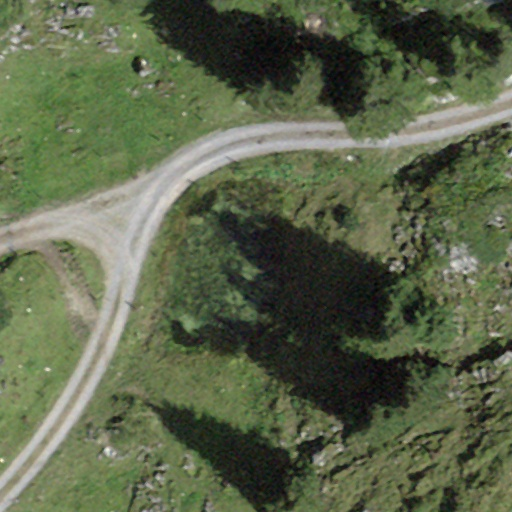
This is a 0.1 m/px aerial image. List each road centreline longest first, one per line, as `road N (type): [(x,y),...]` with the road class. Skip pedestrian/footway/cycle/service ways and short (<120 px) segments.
road 1 (track): [(511,99),(417,126),(258,138),(212,152),(171,181),(128,227),(112,328),(93,370),(42,452),(0,496)]
road 2 (track): [(128,227),(61,227),(0,241)]
